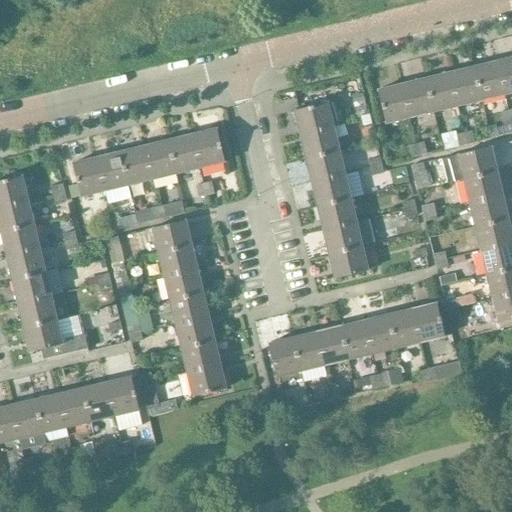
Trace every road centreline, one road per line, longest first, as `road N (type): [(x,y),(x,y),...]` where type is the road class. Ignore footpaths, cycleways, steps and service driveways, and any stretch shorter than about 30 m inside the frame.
road 1 (residential): [(234,66),(510,0)]
road 2 (residential): [(280,310),(260,223),(266,195),(234,66)]
road 3 (residential): [(0,123),(234,66)]
